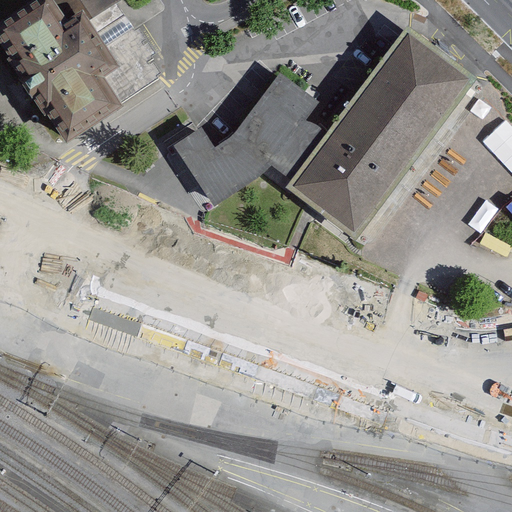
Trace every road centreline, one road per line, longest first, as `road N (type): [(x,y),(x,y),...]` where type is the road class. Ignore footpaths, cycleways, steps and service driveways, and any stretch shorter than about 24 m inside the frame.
road 1 (tertiary): [(0,204),(417,362),(448,369),(511,362)]
road 2 (unclassified): [(190,20),(191,78),(80,162)]
